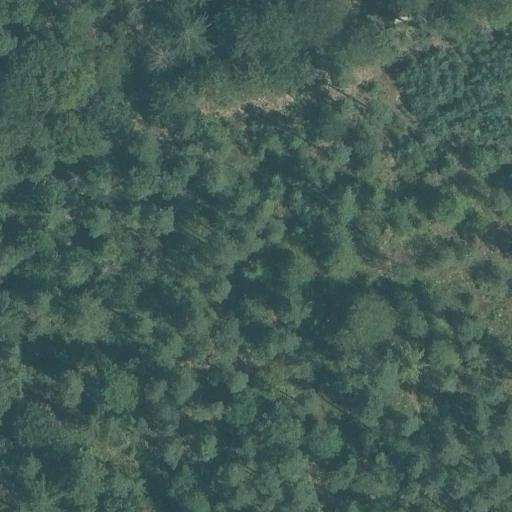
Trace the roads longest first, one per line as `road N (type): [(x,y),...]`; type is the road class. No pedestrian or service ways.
road 1 (track): [(455,0),(0,130)]
road 2 (track): [(36,120),(7,0)]
